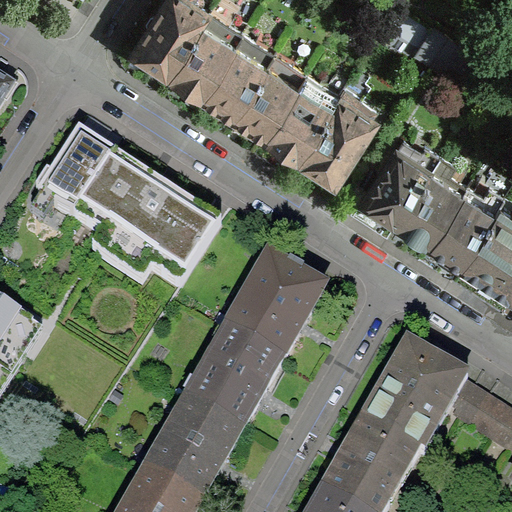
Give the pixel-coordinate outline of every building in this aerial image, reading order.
[(146,58),(147,62),(152,66),(157,65),(169,73),(209,10),(194,0),(164,0),(133,50),(142,55),(146,58)] [(398,3),(392,0),(364,0),(364,1),(389,17),(398,3)] [(209,10),(169,73),(179,80),(180,80),(181,85),(187,88),(191,87),(202,94),(243,32),(209,10)] [(433,26),(415,53),(431,63),(448,36),(433,26)] [(213,101),(234,115),(274,52),(243,32),(202,94),(213,101)] [(464,46),(448,36),(431,63),(446,74),(464,46)] [(274,52),(234,115),(244,121),(265,135),(306,72),(274,52)] [(287,149),(299,157),(339,94),(306,72),(265,135),(273,140),(276,142),(277,147),(283,151),(287,149)] [(0,107),(12,90),(0,82),(0,107)] [(343,88),(339,94),(299,157),(307,162),(311,165),(311,169),(318,173),(322,172),(335,180),(375,117),(372,115),(376,109),(360,99),(361,98),(345,87),(344,89),(343,88)] [(112,161),(114,157),(90,141),(79,133),(48,181),(44,179),(32,196),(55,211),(61,203),(77,213),(79,211),(112,161)] [(391,217),(397,221),(440,155),(425,145),(421,150),(404,139),(399,147),(398,146),(364,199),(366,200),(363,205),(363,206),(363,207),(377,216),(378,216),(379,215),(383,211),(391,217)] [(427,243),(429,244),(467,185),(449,173),(455,165),(440,155),(397,221),(406,226),(412,230),(410,234),(426,244),(427,243)] [(185,280),(218,229),(164,195),(112,161),(79,211),(96,222),(94,225),(114,238),(118,232),(150,253),(147,259),(167,272),(169,269),(185,280)] [(445,256),(447,253),(454,257),(461,262),(500,203),(504,196),(489,187),(484,196),(467,185),(429,244),(430,245),(429,246),(445,256)] [(511,295),(511,294),(511,211),(500,203),(461,262),(473,270),(480,275),(477,280),(490,288),(493,283),(511,295)] [(269,260),(228,331),(282,363),(301,330),(323,292),(299,278),(302,274),(290,267),(288,271),(269,260)] [(0,374),(33,324),(0,302),(0,374)] [(103,351),(87,375),(113,392),(154,329),(131,314),(106,353),(103,351)] [(187,401),(188,402),(242,433),(243,433),(260,402),(283,363),(282,363),(228,331),(227,331),(217,348),(218,349),(198,384),(196,383),(187,401)] [(407,346),(365,421),(418,451),(445,405),(451,409),(467,380),(432,360),(407,346)] [(82,440),(113,392),(87,375),(56,423),(82,440)] [(470,425),(471,424),(488,398),(472,388),(455,415),(470,425)] [(511,413),(498,405),(488,398),(471,424),(511,450),(511,413)] [(188,402),(148,472),(202,503),(219,473),(242,433),(188,402)] [(344,457),(323,492),(358,511),(386,511),(390,506),(384,503),(404,468),(410,471),(420,453),(418,451),(365,421),(344,457)] [(196,511),(202,503),(148,472),(137,490),(141,492),(129,511),(196,511)] [(358,511),(323,492),(312,511),(358,511)] [(485,499),(479,511),(497,511),(500,505),(485,499)]
